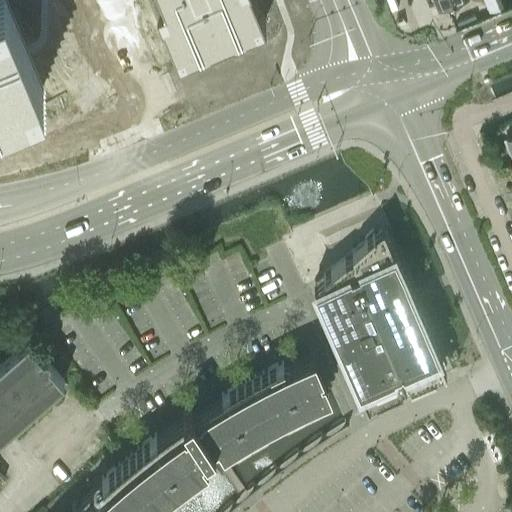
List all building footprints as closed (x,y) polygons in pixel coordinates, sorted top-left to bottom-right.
[(8,0),(0,0),(0,103),(43,86),(38,74),(8,0)] [(257,0),(157,0),(180,52),(265,17),(257,0)] [(402,291),(409,284),(382,223),(351,248),(353,250),(353,251),(345,255),(344,254),(313,279),(353,371),(366,365),(379,395),(444,366),(418,305),(408,305),(402,291)] [(27,335),(0,358),(0,416),(8,425),(63,376),(48,359),(48,358),(48,357),(49,357),(49,356),(49,355),(49,354),(48,354),(48,353),(48,352),(47,352),(46,351),(45,351),(44,351),(43,351),(42,351),(42,352),(27,335)] [(315,394),(326,389),(311,352),(285,364),(283,358),(253,373),(236,383),(221,392),(224,397),(197,414),(191,406),(182,412),(186,417),(159,436),(155,431),(129,451),(106,471),(101,475),(105,480),(85,499),(97,511),(144,511),(155,503),(151,498),(167,484),(172,489),(185,479),(200,468),(196,462),(206,455),(202,449),(217,438),(222,445),(232,438),(236,444),(250,435),(267,426),(263,420),(283,409),(286,415),(318,400),(315,394)]
